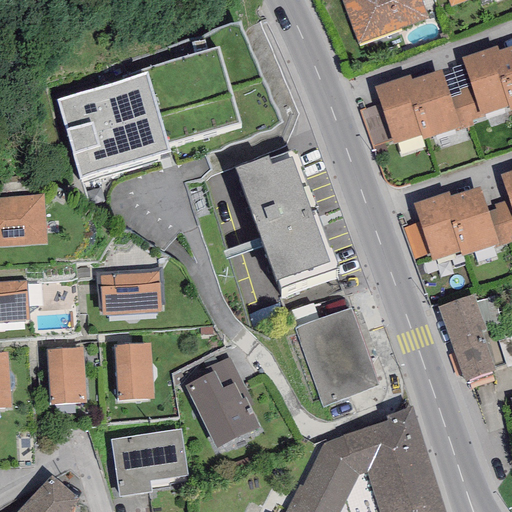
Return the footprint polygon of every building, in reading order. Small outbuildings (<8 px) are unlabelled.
[(341,0),(358,45),(427,20),(419,0),(341,0)] [(125,84),(56,104),(80,185),(171,157),(173,166),(204,156),(282,124),(241,24),(166,49),(172,62),(122,78),(125,84)] [(496,49),(461,61),(480,118),(508,109),(499,83),(506,81),(498,54),(496,49)] [(511,49),(498,54),(506,81),(499,83),(508,109),(509,114),(511,113),(511,49)] [(442,73),(411,83),(420,110),(413,112),(422,138),(423,143),(460,131),(442,73)] [(410,79),(375,90),(394,147),(422,138),(413,112),(420,110),(411,83),(410,79)] [(268,162),(234,174),(275,288),(278,287),(281,296),(340,275),(319,216),(318,216),(296,155),(269,165),(268,162)] [(511,173),(500,177),(511,213),(511,173)] [(480,190),(449,200),(458,226),(451,229),(460,255),(461,260),(498,247),(480,190)] [(448,195),(413,206),(432,264),(460,255),(451,229),(458,226),(449,200),(448,195)] [(43,196),(0,199),(0,249),(46,245),(43,196)] [(159,273),(99,277),(101,318),(161,314),(159,273)] [(26,280),(0,282),(0,324),(29,323),(26,280)] [(475,297),(439,309),(466,386),(495,375),(481,334),(487,332),(475,297)] [(351,311),(295,330),(323,408),(379,388),(351,311)] [(150,346),(115,348),(118,403),(153,401),(150,346)] [(84,350),(45,353),(48,408),(87,406),(84,350)] [(8,356),(0,356),(0,410),(11,410),(8,356)] [(188,387),(185,388),(216,451),(260,430),(245,400),(242,401),(237,390),(244,387),(230,359),(185,381),(188,387)] [(340,511),(359,476),(367,474),(379,511),(444,511),(412,411),(385,417),(387,424),(322,445),(301,488),(297,486),(286,511),(340,511)] [(180,432),(111,442),(119,499),(153,494),(151,483),(187,478),(180,432)] [(71,511),(79,502),(51,479),(20,511),(71,511)]
